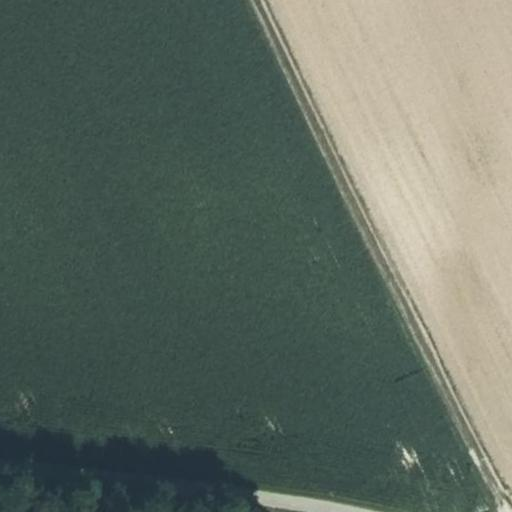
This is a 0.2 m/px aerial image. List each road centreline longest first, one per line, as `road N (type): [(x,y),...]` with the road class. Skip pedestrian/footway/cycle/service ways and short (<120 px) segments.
road 1 (track): [(499,511),(255,0)]
road 2 (track): [(335,511),(0,467)]
